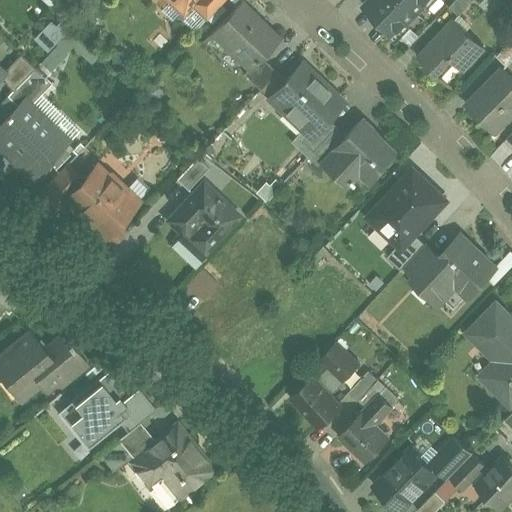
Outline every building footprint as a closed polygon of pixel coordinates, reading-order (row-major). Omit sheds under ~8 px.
[(175,0),(184,9),(192,1),(192,0),(175,0)] [(192,0),(192,1),(208,16),(222,0),(192,0)] [(280,36),(242,0),(205,38),(206,39),(214,31),(231,47),(237,41),(246,50),(240,57),(250,66),(251,67),(262,55),(280,36)] [(372,0),(366,6),(396,34),(428,0),(372,0)] [(474,0),(456,0),(452,6),(460,14),(456,18),(457,19),(474,0)] [(457,19),(456,18),(420,57),(460,93),(461,92),(439,72),(453,57),(465,69),(486,47),(457,19)] [(74,27),(59,41),(66,48),(80,33),(74,27)] [(45,69),(62,51),(37,29),(30,37),(46,51),(37,61),(45,69)] [(511,41),(499,55),(509,65),(511,61),(511,41)] [(23,51),(6,69),(7,69),(2,74),(15,87),(37,64),(23,51)] [(279,71),(262,55),(251,67),(250,66),(245,71),(263,88),(279,71)] [(318,76),(304,63),(306,62),(305,61),(272,96),(307,130),(312,135),(329,117),(345,100),(318,75),(318,76)] [(15,87),(10,92),(20,101),(24,97),(31,104),(54,80),(37,64),(15,87)] [(511,76),(504,68),(469,104),(496,131),(511,115),(511,76)] [(31,104),(24,97),(20,101),(0,122),(0,136),(38,173),(69,140),(31,104)] [(312,135),(307,130),(299,138),(313,151),(337,125),(329,117),(312,135)] [(368,128),(362,122),(364,119),(363,118),(348,135),(323,160),(348,184),(351,181),(353,184),(356,181),(353,179),(361,171),(370,180),(398,151),(388,142),(384,146),(374,137),(376,135),(377,133),(376,131),(373,129),(372,128),(370,127),(368,128)] [(337,125),(313,151),(323,160),(348,135),(338,125),(337,125)] [(199,156),(179,177),(189,187),(209,166),(199,156)] [(68,161),(43,187),(61,204),(68,196),(67,195),(84,177),(68,161)] [(111,177),(98,164),(99,162),(84,177),(67,195),(68,196),(83,210),(82,211),(92,220),(107,234),(139,200),(138,199),(137,201),(125,190),(129,185),(115,172),(111,177)] [(413,164),(364,216),(397,246),(403,251),(417,237),(451,199),(413,164)] [(239,213),(204,181),(169,219),(204,251),(239,213)] [(497,266),(463,234),(442,256),(425,274),(426,275),(422,279),(444,299),(457,284),(470,296),(497,266)] [(425,245),(417,237),(403,251),(397,246),(388,256),(402,269),(407,264),(425,245)] [(425,245),(407,264),(422,279),(426,275),(425,274),(442,256),(427,242),(425,245)] [(203,266),(188,282),(204,298),(220,282),(203,266)] [(511,315),(499,302),(470,330),(492,353),(499,346),(509,356),(501,364),(500,364),(486,377),(509,400),(511,396),(511,315)] [(31,331),(0,355),(0,371),(21,397),(42,380),(47,387),(58,379),(54,374),(81,352),(70,339),(69,340),(63,332),(45,347),(31,331)] [(361,363),(338,341),(322,358),(331,368),(320,378),(333,392),(361,363)] [(81,352),(54,374),(58,379),(62,384),(88,362),(81,352)] [(369,369),(349,390),(360,400),(379,379),(369,369)] [(109,371),(61,413),(89,446),(118,421),(123,416),(119,412),(126,406),(123,402),(130,395),(109,371)] [(320,378),(316,374),(292,396),(320,426),(344,405),(333,392),(320,378)] [(400,399),(379,379),(360,400),(367,407),(380,393),(394,406),(400,399)] [(139,389),(130,395),(123,402),(126,406),(119,412),(123,416),(118,421),(128,432),(141,421),(156,409),(139,389)] [(367,407),(363,411),(376,424),(394,406),(380,393),(367,407)] [(363,411),(341,434),(368,460),(390,437),(376,424),(363,411)] [(128,432),(120,438),(135,458),(157,440),(141,421),(128,432)] [(215,469),(178,423),(157,440),(135,458),(132,460),(149,480),(165,467),(175,479),(172,482),(182,495),(215,469)] [(458,435),(432,460),(450,478),(453,475),(452,474),(473,453),(475,452),(458,435)] [(412,449),(377,484),(402,509),(434,477),(434,470),(412,449)] [(476,453),(453,477),(464,488),(487,464),(476,453)] [(511,461),(506,455),(478,484),(503,508),(511,498),(511,461)] [(175,479),(165,467),(149,480),(169,505),(182,495),(172,482),(175,479)] [(437,491),(419,509),(421,511),(436,511),(448,501),(437,491)]
